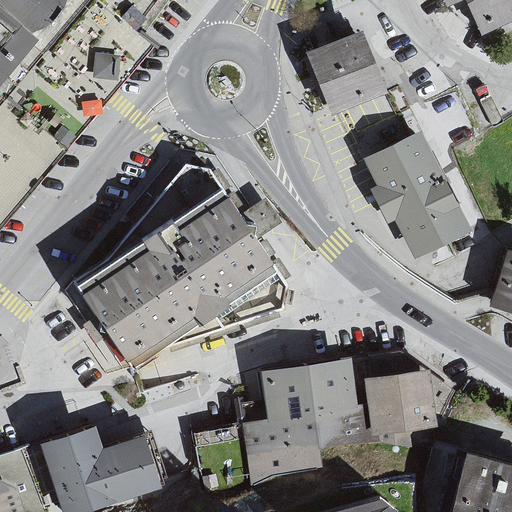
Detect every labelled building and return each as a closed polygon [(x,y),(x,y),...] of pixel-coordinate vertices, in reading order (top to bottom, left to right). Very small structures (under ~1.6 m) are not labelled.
[(0,0),(0,2),(31,30),(0,66),(0,218),(155,39),(138,27),(157,0),(0,0)] [(511,0),(447,0),(448,3),(459,0),(466,0),(481,34),(511,20),(511,0)] [(0,2),(0,66),(31,30),(0,2)] [(358,29),(307,50),(332,109),(383,87),(358,29)] [(418,130),(366,157),(380,185),(376,188),(390,217),(396,214),(415,249),(466,223),(418,130)] [(110,256),(66,287),(128,374),(164,348),(283,311),(289,285),(211,171),(187,164),(110,256)] [(511,250),(507,249),(491,301),(511,307),(511,250)] [(266,420),(242,423),(248,473),(362,458),(349,360),(259,371),(266,420)] [(429,372),(364,379),(370,435),(436,427),(429,372)] [(94,419),(38,438),(63,511),(67,511),(159,481),(141,428),(102,441),(94,419)] [(452,491),(461,442),(440,439),(432,488),(452,491)] [(511,511),(511,464),(466,452),(450,511),(511,511)] [(0,479),(0,511),(26,511),(19,488),(1,479),(0,479)] [(389,511),(389,503),(357,511),(389,511)]
